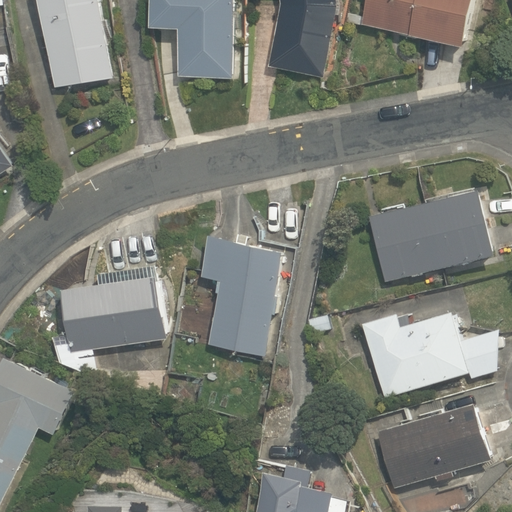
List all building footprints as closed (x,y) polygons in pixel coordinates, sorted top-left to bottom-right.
[(103,0),(43,0),(58,86),(117,77),(103,0)] [(238,0),(154,0),(153,25),(183,26),(182,74),(235,77),(238,0)] [(341,3),(340,0),(283,0),(283,1),(272,65),(327,77),(341,3)] [(467,45),(476,0),(369,0),(365,23),(467,45)] [(0,173),(15,163),(0,138),(0,173)] [(484,186),(372,214),(388,281),(500,253),(484,186)] [(238,238),(213,233),(204,276),(221,279),(218,290),(222,291),(211,342),(270,355),(277,311),(281,312),(284,293),(280,293),(288,248),(251,240),(252,234),(240,232),(238,238)] [(171,337),(161,273),(158,273),(157,263),(102,272),(103,282),(63,288),(70,334),(55,337),(62,362),(100,377),(97,348),(171,337)] [(400,312),(366,322),(388,396),(470,372),(472,377),(500,369),(502,327),(465,339),(456,309),(414,321),(412,313),(401,316),(400,312)] [(0,508),(42,426),(57,434),(80,388),(10,353),(0,372),(0,508)] [(497,456),(480,399),(381,430),(398,487),(438,474),(440,479),(457,474),(456,469),(497,456)] [(288,474),(269,470),(259,511),(350,511),(354,497),(337,493),(338,490),(311,484),(314,469),(290,464),(288,474)]
